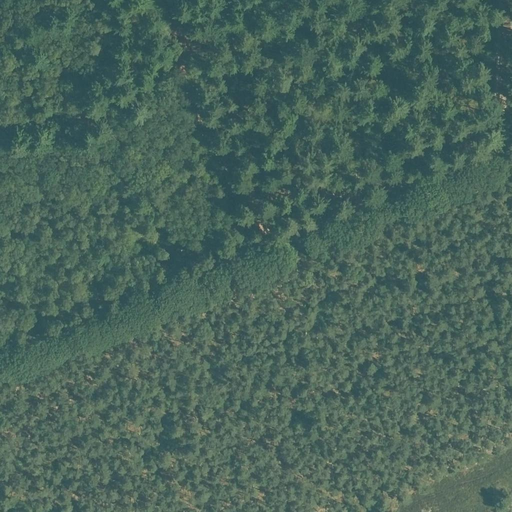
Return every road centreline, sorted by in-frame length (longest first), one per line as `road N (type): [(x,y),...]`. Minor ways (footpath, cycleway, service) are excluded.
road 1 (track): [(0,356),(502,148)]
road 2 (track): [(502,148),(510,0)]
